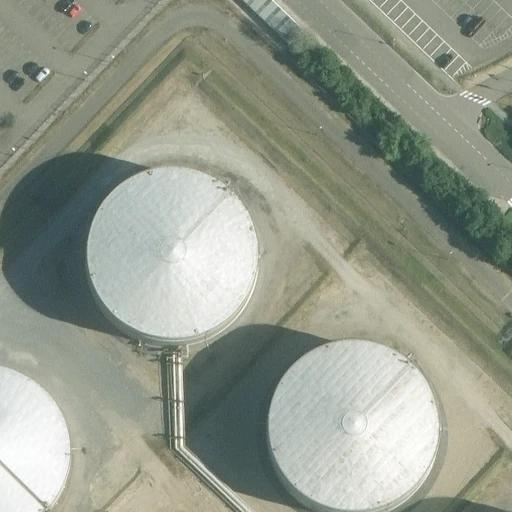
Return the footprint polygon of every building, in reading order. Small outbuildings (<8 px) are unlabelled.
[(270,0),(237,0),(258,20),(274,3),(270,0)] [(259,268),(259,257),(257,247),(254,236),(250,226),(245,217),(238,208),(231,200),(222,193),(213,188),(203,183),(193,180),(182,179),(171,178),(160,179),(150,182),(139,185),(130,190),(121,197),(113,204),(106,212),(100,221),(95,231),(92,241),(90,252),(89,263),(90,274),(92,284),(95,295),(100,304),(106,314),(113,322),(121,329),(130,335),(140,340),(150,344),(160,346),(171,347),(182,347),(193,345),(203,342),(213,338),(222,332),(231,325),(239,318),(245,309),(250,299),(254,289),(257,279),(259,268)] [(439,438),(439,426),(437,415),(434,404),(430,393),(424,383),(417,374),(408,366),(399,359),(389,354),(378,350),(367,347),(355,346),(344,347),(332,349),(321,353),(311,358),(301,365),(293,373),(285,381),(279,391),(275,402),(271,413),(270,424),(269,436),(271,447),(274,458),(278,469),(284,479),(291,488),(300,496),(309,503),(319,508),(329,511),(378,511),(387,509),(397,504),(407,497),(416,490),(423,481),(429,471),(434,460),(437,449),(439,438)] [(85,371),(80,350),(47,347),(46,348),(38,347),(23,351),(16,350),(10,360),(24,361),(67,389),(80,440),(77,473),(58,501),(97,492),(127,446),(129,416),(127,409),(119,404),(116,391),(85,371)] [(66,462),(66,451),(65,440),(62,430),(58,420),(53,410),(46,402),(39,394),(30,387),(21,381),(11,377),(1,374),(0,373),(0,511),(45,511),(46,511),(53,503),(58,493),(62,483),(65,473),(66,462)]
